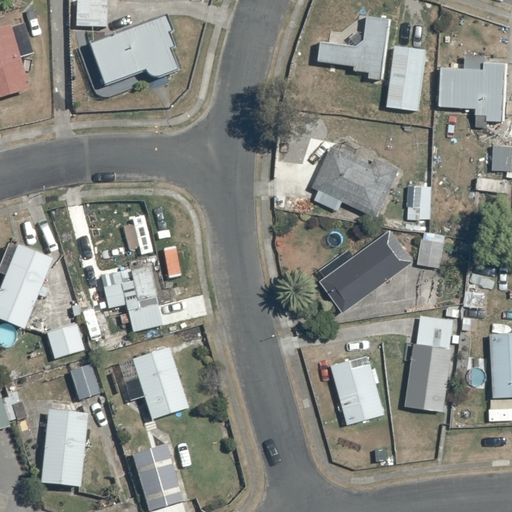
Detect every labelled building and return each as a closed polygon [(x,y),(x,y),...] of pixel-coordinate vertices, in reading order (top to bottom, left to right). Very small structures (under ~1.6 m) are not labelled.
[(109,0),(78,0),(77,26),(108,27),(109,0)] [(321,40),(318,59),(358,66),(356,76),(384,81),(395,20),(369,15),(363,48),(321,40)] [(181,68),(164,17),(90,41),(104,84),(149,69),(152,78),(181,68)] [(0,99),(34,89),(14,25),(0,29),(0,99)] [(430,48),(399,45),(391,106),(423,110),(430,48)] [(511,98),(511,61),(491,60),(490,69),(441,66),(439,105),(480,108),(479,121),(511,123),(511,98)] [(357,151),(339,142),(312,198),(340,211),(345,200),(378,216),(401,168),(359,148),(357,151)] [(511,145),(489,145),(489,170),(511,170),(511,145)] [(403,245),(392,230),(323,281),(346,312),(415,262),(403,245)] [(55,259),(20,245),(0,294),(0,318),(26,329),(55,259)] [(165,326),(156,259),(117,265),(118,271),(104,272),(109,308),(129,305),(133,331),(165,326)] [(488,267),(467,265),(464,306),(485,308),(488,267)] [(457,319),(422,316),(419,342),(416,342),(411,407),(449,411),(457,319)] [(86,351),(79,324),(48,332),(55,359),(86,351)] [(511,395),(511,333),(495,334),(497,396),(511,395)] [(193,409),(173,348),(121,364),(133,401),(148,397),(155,421),(193,409)] [(357,367),(355,359),(335,364),(351,424),(389,415),(376,363),(357,367)] [(94,364),(70,371),(78,402),(103,395),(94,364)] [(0,430),(12,427),(4,396),(0,397),(0,430)] [(92,415),(52,411),(45,483),(84,487),(92,415)] [(149,511),(186,502),(170,445),(134,455),(149,511)]
